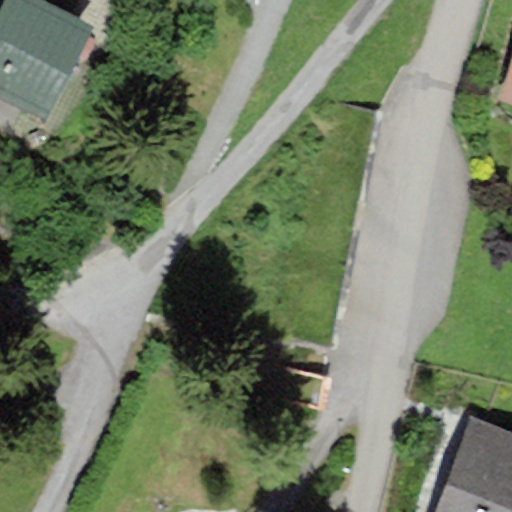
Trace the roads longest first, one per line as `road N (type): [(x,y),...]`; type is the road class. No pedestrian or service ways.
road 1 (residential): [(46,511),(165,245),(374,0)]
road 2 (residential): [(362,511),(402,211),(462,0)]
